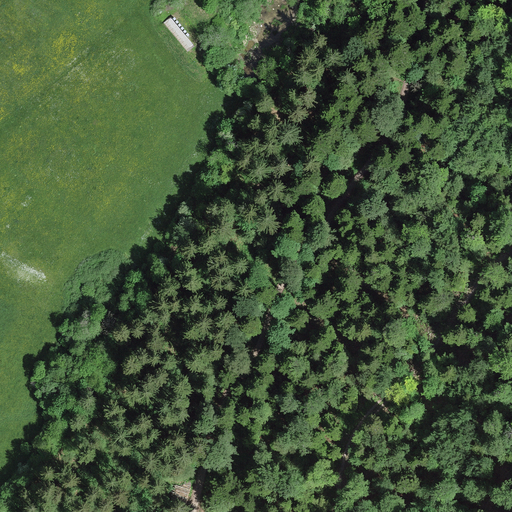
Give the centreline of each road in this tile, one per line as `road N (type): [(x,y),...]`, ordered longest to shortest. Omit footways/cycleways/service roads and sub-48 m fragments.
road 1 (track): [(425,0),(412,95),(283,281),(259,345),(224,392),(192,511)]
road 2 (track): [(511,247),(408,379),(345,439),(323,511)]
